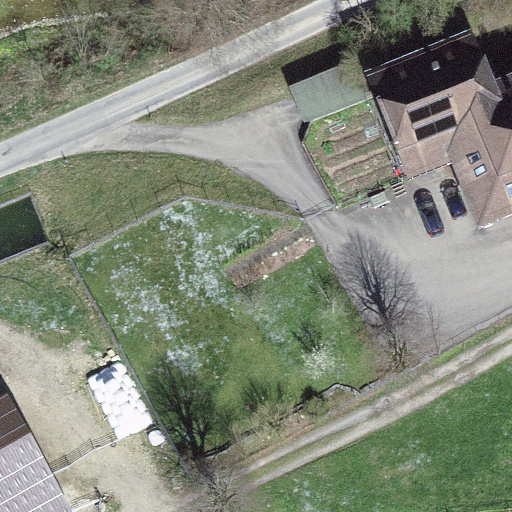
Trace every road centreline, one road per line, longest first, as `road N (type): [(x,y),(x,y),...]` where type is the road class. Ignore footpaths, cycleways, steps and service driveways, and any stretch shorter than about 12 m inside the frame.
road 1 (track): [(75,125),(197,139),(265,162),(360,261),(388,279),(440,285),(511,266)]
road 2 (unclassified): [(0,158),(348,0)]
road 3 (track): [(511,338),(183,511)]
road 4 (track): [(0,340),(79,408),(134,511)]
